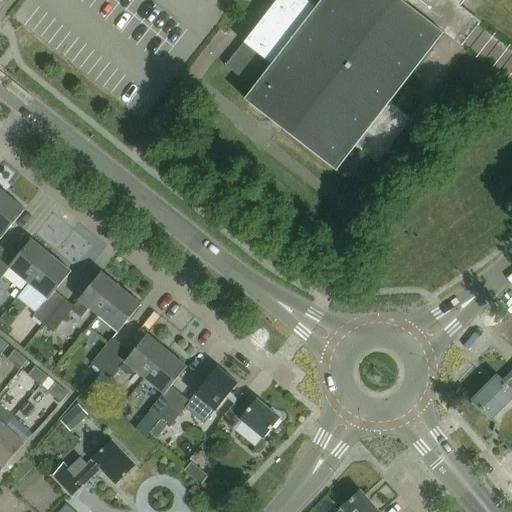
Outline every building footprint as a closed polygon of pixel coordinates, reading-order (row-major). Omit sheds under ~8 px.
[(267,0),(254,18),(260,23),(224,69),(253,90),(245,100),(337,170),(356,146),(377,163),(412,119),(391,102),(444,34),(506,82),(511,75),(511,46),(460,6),(464,0),(267,0)] [(355,184),(370,166),(358,156),(343,174),(355,184)] [(0,234),(2,236),(26,208),(6,192),(0,199),(0,234)] [(29,283),(52,255),(31,238),(15,257),(7,250),(0,259),(0,278),(10,267),(29,283)] [(43,324),(65,298),(55,290),(71,271),(52,255),(29,283),(48,298),(33,316),(43,324)] [(99,315),(122,287),(102,270),(74,305),(74,306),(72,309),(81,316),(89,307),(99,315)] [(99,315),(106,321),(119,332),(142,303),(122,287),(99,315)] [(65,298),(43,324),(52,331),(74,305),(65,298)] [(145,378),(168,350),(147,333),(131,353),(122,346),(101,371),(111,379),(120,368),(128,375),(135,374),(136,372),(145,378)] [(101,371),(122,346),(112,337),(91,363),(101,371)] [(18,370),(26,361),(13,350),(6,360),(18,370)] [(159,419),(180,393),(171,385),(187,366),(168,350),(145,378),(163,393),(149,411),(159,419)] [(218,365),(195,394),(223,417),(237,400),(229,393),(238,382),(218,365)] [(39,386),(46,377),(34,367),(26,376),(39,386)] [(511,397),(511,370),(503,380),(497,375),(473,400),(491,418),(511,398),(511,397)] [(59,403),(67,394),(54,384),(46,393),(59,403)] [(170,428),(191,402),(180,393),(159,419),(170,428)] [(237,400),(223,417),(221,420),(233,430),(242,420),(265,439),(282,417),(258,398),(249,410),(237,400)] [(87,417),(77,406),(68,415),(78,425),(87,417)] [(5,425),(0,430),(0,464),(2,467),(24,442),(5,425)] [(116,484),(137,465),(113,440),(93,459),(87,464),(81,458),(69,469),(63,463),(54,475),(73,495),(101,468),(116,484)] [(193,476),(200,469),(192,463),(186,470),(193,476)] [(381,511),(362,490),(337,511),(381,511)]
